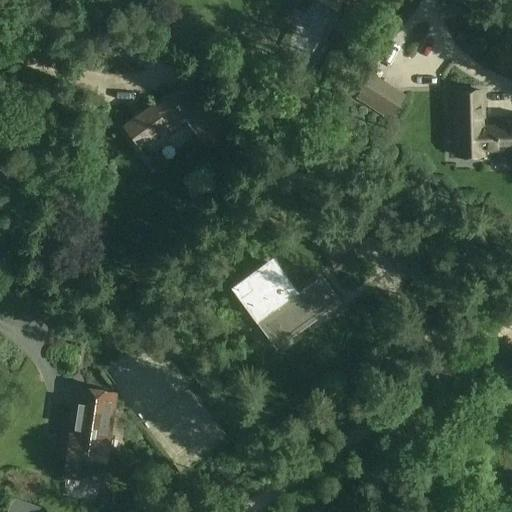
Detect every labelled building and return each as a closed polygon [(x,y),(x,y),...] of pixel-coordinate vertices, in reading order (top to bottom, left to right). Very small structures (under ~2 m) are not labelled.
[(316,0),(336,10),(341,0),(316,0)] [(342,11),(363,23),(368,14),(347,3),(342,11)] [(187,121),(197,134),(221,116),(210,100),(198,108),(180,84),(153,104),(152,103),(126,123),(140,143),(167,124),(172,131),(187,121)] [(511,118),(511,124),(484,125),(484,89),(452,89),(453,156),(485,156),(485,147),(511,146),(511,118)] [(221,116),(195,135),(206,151),(233,132),(221,116)] [(335,270),(358,260),(348,234),(324,243),(335,270)] [(261,320),(277,342),(339,298),(323,276),(299,292),(273,255),(231,285),(257,323),(261,320)] [(88,327),(122,336),(126,324),(92,314),(88,327)] [(71,433),(65,473),(102,479),(116,391),(74,384),(66,432),(71,433)]
